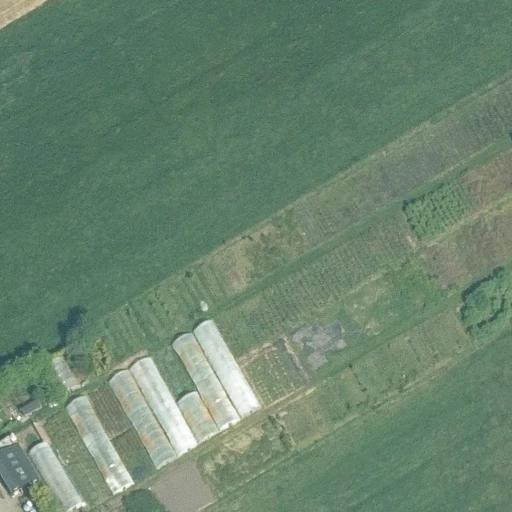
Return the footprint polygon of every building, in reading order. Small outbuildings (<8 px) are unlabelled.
[(375,331),(465,284),(449,252),(359,300),(375,331)] [(276,369),(281,384),(301,377),(295,362),(276,369)] [(14,421),(28,420),(27,400),(12,401),(14,421)] [(48,448),(83,507),(97,499),(62,440),(48,448)] [(38,484),(17,449),(0,459),(0,483),(11,500),(38,484)]
